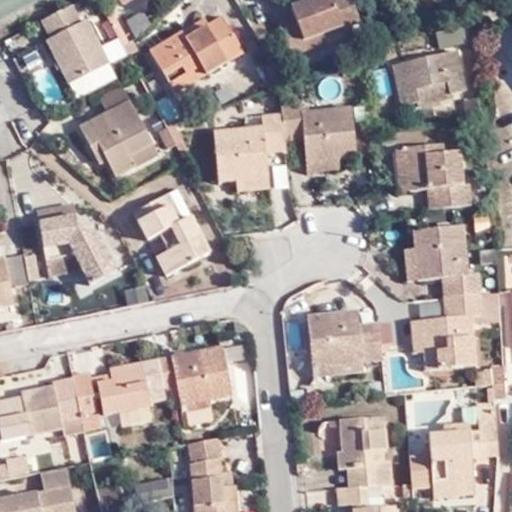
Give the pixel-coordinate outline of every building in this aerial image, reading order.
[(114,0),(120,11),(139,0),(114,0)] [(287,61),(303,56),(299,47),(336,34),(337,35),(353,30),(341,0),(336,0),(327,3),(325,1),(287,15),(290,25),(276,29),(287,61)] [(135,33),(151,24),(143,11),(128,20),(135,33)] [(106,70),(83,25),(75,29),(67,14),(40,28),(49,46),(44,47),(66,91),(106,70)] [(111,18),(104,22),(121,53),(127,48),(111,18)] [(197,73),(202,81),(239,58),(219,23),(182,46),(178,40),(147,59),(164,91),(197,73)] [(340,42),(337,35),(336,34),(299,47),(303,56),(340,42)] [(407,106),(417,104),(415,93),(448,87),(450,98),(464,96),(457,56),(400,67),(407,106)] [(283,88),(268,63),(260,67),(273,92),(274,91),(283,88)] [(170,100),(202,81),(197,73),(164,91),(170,100)] [(417,104),(450,98),(448,87),(415,93),(417,104)] [(128,110),(118,91),(95,103),(105,122),(128,110)] [(300,146),(301,168),(334,165),(351,164),(349,113),(298,117),(297,107),(276,110),(277,120),(278,139),(299,136),(300,146)] [(127,165),(149,153),(128,110),(105,122),(79,135),(95,165),(102,161),(106,169),(115,185),(133,174),(127,165)] [(229,185),(263,183),(261,162),(261,160),(260,151),(279,150),(279,147),(278,139),(277,120),(258,122),(258,132),(209,136),(212,187),(229,185)] [(174,152),(165,134),(156,139),(166,157),(174,152)] [(279,147),(300,146),(299,136),(278,139),(279,147)] [(279,160),(279,150),(260,151),(261,160),(279,160)] [(154,163),(149,153),(127,165),(133,174),(154,163)] [(437,198),(437,217),(468,216),(467,196),(459,197),(456,162),(439,163),(438,154),(404,157),(407,200),(425,199),(437,198)] [(394,201),(407,200),(404,157),(391,158),(394,201)] [(99,172),(106,169),(102,161),(95,165),(99,172)] [(278,225),(294,224),(288,164),(272,166),(278,225)] [(334,174),(334,165),(301,168),(301,178),(334,174)] [(263,193),(263,183),(229,185),(231,195),(263,193)] [(425,199),(426,217),(437,217),(437,198),(425,199)] [(170,203),(162,206),(176,234),(183,230),(170,203)] [(176,234),(162,206),(132,221),(146,249),(158,244),(166,261),(155,266),(164,285),(207,264),(190,227),(183,230),(176,234)] [(35,220),(37,231),(75,223),(73,212),(35,220)] [(79,277),(86,292),(114,280),(98,242),(75,223),(37,231),(45,266),(49,283),(79,277)] [(445,286),(447,308),(476,307),(474,285),(463,285),(460,235),(410,238),(411,254),(415,289),(445,286)] [(403,290),(415,289),(411,254),(399,256),(403,290)] [(22,261),(0,265),(6,294),(27,290),(27,287),(22,262),(22,261)] [(29,261),(22,262),(27,287),(34,285),(29,261)] [(0,309),(9,307),(6,294),(0,265),(0,264),(0,309)] [(476,307),(447,308),(450,327),(442,327),(418,330),(420,361),(423,378),(471,373),(467,325),(477,324),(476,307)] [(447,308),(440,309),(442,327),(450,327),(447,308)] [(350,338),(350,328),(349,314),(318,317),(299,319),(301,329),(305,368),(322,367),(355,364),(373,363),(373,356),(372,337),(350,338)] [(221,328),(213,330),(216,347),(249,343),(247,338),(243,335),(240,332),(235,330),(231,328),(229,328),(225,328),(221,328)] [(371,328),(350,328),(350,338),(372,337),(371,328)] [(411,362),(420,361),(418,330),(407,331),(411,362)] [(225,350),(236,392),(255,387),(244,345),(225,350)] [(381,346),(373,347),(373,356),(381,355),(381,346)] [(149,413),(146,399),(163,396),(167,415),(180,413),(181,420),(185,419),(188,432),(212,427),(210,414),(209,406),(232,402),(222,354),(170,364),(158,367),(140,369),(109,376),(112,388),(96,391),(101,421),(149,413)] [(356,374),(355,364),(322,367),(305,368),(307,380),(322,378),(356,374)] [(88,380),(73,382),(73,385),(80,421),(95,418),(88,380)] [(20,402),(21,405),(23,417),(5,421),(3,409),(0,409),(0,449),(60,438),(60,437),(59,430),(81,426),(80,421),(73,385),(51,390),(51,397),(20,402)] [(483,437),(485,453),(500,452),(498,424),(496,403),(479,404),(481,425),(483,437)] [(21,405),(3,409),(5,421),(23,417),(21,405)] [(375,465),(377,490),(395,489),(392,464),(386,464),(385,455),(390,454),(385,420),(341,424),(344,457),(339,457),(341,474),(352,473),(360,472),(360,466),(375,465)] [(60,437),(60,438),(61,445),(84,440),(81,426),(59,430),(60,437)] [(474,454),(473,437),(432,443),(434,463),(414,465),(417,494),(437,492),(478,488),(474,454)] [(483,437),(473,437),(474,454),(485,453),(483,437)] [(188,445),(173,446),(175,478),(190,477),(188,445)] [(220,445),(191,451),(194,469),(191,471),(194,511),(237,511),(236,494),(223,495),(222,481),(220,467),(224,467),(220,445)] [(370,492),(377,490),(375,465),(360,466),(360,472),(352,473),(354,494),(370,492)] [(74,511),(68,474),(42,479),(45,499),(0,507),(0,511),(74,511)] [(234,481),(222,481),(223,495),(236,494),(234,481)] [(478,500),(478,488),(437,492),(438,503),(478,500)] [(95,497),(98,511),(121,511),(117,492),(95,497)] [(370,492),(354,494),(353,494),(340,495),(341,510),(353,509),(368,508),(372,507),(370,492)]
